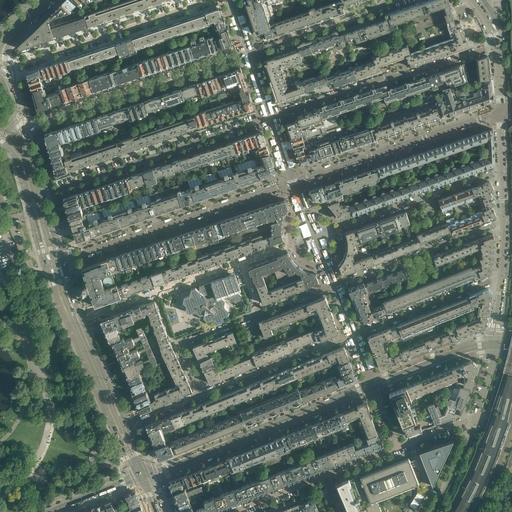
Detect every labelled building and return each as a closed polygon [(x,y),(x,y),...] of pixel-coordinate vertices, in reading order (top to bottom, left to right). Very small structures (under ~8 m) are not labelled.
[(77,4),(73,0),(65,0),(62,3),(70,11),(71,10),(77,4)] [(104,21),(161,2),(166,0),(128,0),(129,1),(115,5),(115,3),(109,5),(109,7),(85,16),(88,26),(99,23),(104,21)] [(324,19),(320,8),(315,10),(314,8),(308,10),(310,13),(274,25),(268,5),(283,0),(282,0),(242,0),(243,0),(255,36),(262,34),(262,36),(263,36),(263,38),(264,39),(265,39),(266,38),(266,39),(316,22),(315,20),(318,19),(318,21),(324,19)] [(351,5),(349,0),(339,0),(340,1),(336,2),(338,7),(339,7),(339,8),(344,7),(343,5),(346,4),(347,6),(351,5)] [(437,9),(433,0),(427,0),(422,2),(421,1),(420,1),(424,14),(437,9)] [(450,7),(448,1),(448,0),(433,0),(437,9),(443,7),(443,9),(450,7)] [(424,14),(420,1),(415,3),(415,4),(407,7),(411,18),(412,18),(424,14)] [(344,8),(344,7),(339,8),(339,7),(338,7),(336,2),(335,3),(337,11),(339,10),(340,13),(342,13),(343,12),(344,11),(344,10),(344,9),(344,8)] [(70,11),(62,3),(62,4),(59,7),(58,7),(65,14),(71,12),(70,11)] [(338,12),(337,11),(335,3),(320,8),(324,19),(330,17),(330,15),(332,15),(332,16),(340,13),(339,12),(338,12)] [(65,14),(58,7),(55,10),(54,10),(55,11),(59,16),(65,14)] [(411,18),(407,7),(394,11),(398,23),(404,21),(404,22),(408,21),(408,19),(411,18)] [(447,22),(444,15),(445,14),(443,9),(443,7),(437,9),(424,14),(412,18),(417,32),(447,22)] [(454,19),(450,10),(451,9),(450,7),(443,9),(445,14),(444,15),(447,22),(448,21),(454,19)] [(223,17),(220,9),(220,10),(220,9),(219,8),(210,12),(205,13),(208,21),(222,16),(223,18),(223,17)] [(398,23),(394,11),(390,13),(389,12),(388,13),(384,15),(386,19),(385,20),(383,20),(387,32),(398,28),(396,23),(398,23)] [(209,24),(208,21),(205,13),(191,18),(195,29),(209,24)] [(54,38),(50,27),(49,22),(52,18),(53,18),(50,15),(43,22),(47,34),(42,36),(44,41),(54,38)] [(88,26),(85,16),(85,15),(67,21),(71,32),(72,32),(73,32),(73,31),(78,30),(79,30),(80,30),(80,29),(81,29),(85,27),(86,27),(87,27),(88,27),(88,26)] [(224,21),(223,18),(222,16),(208,21),(209,24),(209,26),(214,24),(216,28),(213,29),(213,30),(226,26),(224,21)] [(195,29),(191,18),(176,23),(180,34),(195,29)] [(422,47),(453,36),(454,39),(451,40),(452,40),(446,42),(445,42),(443,43),(440,44),(444,55),(446,54),(446,55),(447,55),(447,54),(449,53),(449,54),(451,53),(452,52),(453,52),(454,52),(456,52),(456,51),(457,51),(458,51),(459,51),(459,50),(461,49),(456,33),(463,31),(463,30),(463,29),(462,27),(461,26),(462,25),(461,23),(460,23),(460,22),(455,24),(454,19),(448,21),(447,22),(417,32),(422,47)] [(387,32),(383,20),(379,22),(378,22),(376,23),(375,23),(371,25),(374,36),(387,32)] [(71,32),(67,21),(50,27),(54,38),(55,38),(56,38),(57,37),(61,35),(62,35),(63,35),(64,35),(64,34),(69,33),(70,33),(71,33),(71,32)] [(47,34),(43,22),(33,32),(31,34),(33,39),(37,37),(39,43),(44,41),(42,36),(47,34)] [(180,34),(176,23),(162,28),(165,39),(180,34)] [(374,36),(371,25),(366,26),(365,26),(363,27),(358,29),(362,40),(374,36)] [(229,36),(226,27),(225,26),(226,26),(213,30),(211,31),(213,36),(215,41),(229,36)] [(165,39),(162,28),(147,33),(151,44),(165,39)] [(345,45),(344,42),(346,41),(345,40),(346,39),(347,40),(349,45),(362,40),(358,29),(353,31),(353,30),(350,31),(350,32),(344,34),(339,36),(338,32),(337,32),(336,31),(333,33),(332,34),(321,37),(320,37),(317,38),(316,38),(315,38),(316,39),(305,43),(304,42),(301,43),(300,44),(297,45),(298,49),(301,57),(301,56),(338,43),(339,47),(345,45)] [(468,47),(466,39),(464,34),(464,32),(463,31),(456,33),(461,49),(463,49),(464,49),(464,48),(468,47)] [(151,44),(147,33),(132,38),(136,49),(151,44)] [(212,52),(207,38),(205,33),(201,34),(202,37),(207,53),(212,52)] [(39,43),(37,37),(33,39),(31,34),(19,45),(19,46),(19,47),(19,48),(19,49),(20,49),(21,49),(30,46),(39,43)] [(198,56),(193,41),(191,36),(187,37),(189,43),(194,58),(198,56)] [(218,50),(218,49),(215,41),(213,36),(207,38),(212,52),(218,50)] [(232,45),(229,36),(215,41),(218,49),(225,47),(232,45)] [(207,53),(202,37),(200,38),(201,41),(198,42),(203,55),(207,53)] [(137,54),(136,49),(132,38),(116,43),(119,53),(121,60),(137,54)] [(203,55),(198,42),(196,43),(195,40),(193,41),(198,56),(203,55)] [(119,53),(116,43),(105,47),(99,49),(103,59),(109,57),(110,60),(114,58),(113,56),(119,53)] [(194,58),(189,43),(186,44),(187,46),(184,47),(188,60),(192,58),(194,58)] [(342,84),(380,71),(382,70),(382,68),(381,68),(380,66),(402,58),(403,58),(404,58),(404,59),(406,58),(408,63),(408,64),(408,66),(409,66),(409,67),(420,63),(420,64),(421,63),(422,63),(423,62),(424,63),(425,62),(424,62),(426,61),(423,50),(420,51),(420,50),(417,51),(417,52),(413,54),(413,53),(411,53),(410,53),(407,43),(402,45),(402,46),(371,57),(373,62),(353,68),(353,69),(330,76),(328,70),(327,69),(322,71),(321,72),(322,74),(301,81),(299,77),(298,77),(295,68),(295,67),(304,64),(301,57),(298,49),(297,49),(295,50),(294,51),(293,51),(292,51),(290,51),(290,52),(289,52),(288,52),(286,53),(285,54),(284,53),(282,54),(282,55),(280,55),(278,56),(277,56),(264,61),(277,101),(283,99),(283,100),(285,99),(286,99),(291,97),(292,97),(292,96),(296,94),(297,95),(299,94),(299,93),(300,93),(301,93),(302,93),(302,92),(304,92),(305,92),(305,93),(306,92),(307,91),(328,84),(330,88),(332,87),(333,88),(338,87),(337,85),(338,85),(339,86),(342,85),(342,84)] [(444,55),(440,44),(437,45),(434,46),(429,48),(428,47),(426,48),(426,49),(423,50),(426,61),(429,60),(429,61),(430,60),(431,59),(432,60),(433,59),(437,57),(437,58),(438,58),(439,57),(440,56),(441,57),(442,56),(444,55)] [(188,60),(184,47),(178,49),(182,62),(184,61),(186,60),(188,60)] [(103,59),(99,49),(94,51),(89,52),(88,52),(89,53),(84,54),(83,54),(87,64),(93,62),(94,65),(98,64),(97,61),(103,59)] [(182,62),(178,49),(172,51),(176,64),(178,63),(180,62),(182,62)] [(176,64),(172,51),(166,53),(170,65),(172,65),(173,65),(173,64),(176,64)] [(170,65),(166,53),(160,55),(164,67),(166,67),(168,66),(170,65)] [(87,64),(83,54),(67,60),(70,70),(77,68),(78,71),(81,69),(80,66),(87,64)] [(164,68),(164,67),(160,55),(154,57),(158,69),(162,68),(164,68)] [(490,67),(489,57),(488,57),(488,56),(487,56),(476,60),(477,69),(490,67)] [(158,69),(154,57),(148,59),(153,72),(155,71),(158,69)] [(153,72),(148,59),(143,61),(147,73),(150,72),(153,72)] [(147,73),(143,61),(137,63),(141,75),(143,75),(147,73)] [(63,76),(58,63),(53,64),(57,77),(59,81),(63,80),(64,79),(63,76)] [(117,83),(113,71),(110,63),(104,65),(107,73),(111,86),(112,85),(117,83)] [(141,75),(137,63),(113,71),(117,83),(120,82),(121,82),(122,82),(125,81),(132,78),(137,77),(141,75)] [(57,77),(53,64),(49,66),(52,76),(54,75),(55,78),(57,77)] [(469,77),(464,64),(438,73),(441,81),(444,80),(446,84),(442,85),(444,90),(450,88),(451,87),(450,83),(453,82),(454,85),(469,80),(470,80),(469,77)] [(49,80),(44,67),(39,69),(41,75),(45,86),(50,84),(49,80)] [(491,79),(490,71),(490,67),(477,69),(478,81),(483,80),(491,79)] [(41,82),(39,76),(41,75),(39,69),(28,73),(27,75),(27,77),(28,78),(28,80),(29,82),(30,85),(41,82)] [(247,89),(242,73),(240,69),(235,70),(239,83),(238,83),(240,90),(241,91),(247,89)] [(239,83),(235,70),(234,71),(223,74),(230,92),(230,94),(240,90),(238,83),(239,83)] [(111,86),(107,73),(101,75),(105,87),(111,86)] [(443,90),(440,83),(441,82),(441,81),(438,73),(428,76),(432,87),(432,88),(433,88),(435,93),(442,90),(443,90)] [(230,92),(223,74),(218,76),(222,89),(227,87),(227,89),(228,93),(230,92)] [(105,87),(101,75),(89,79),(93,92),(98,90),(100,90),(100,89),(105,87)] [(222,89),(218,76),(212,78),(213,78),(217,91),(221,89),(221,91),(223,91),(222,89)] [(432,87),(428,76),(425,77),(424,77),(420,78),(420,79),(415,81),(418,91),(431,87),(432,87)] [(218,96),(217,91),(213,78),(207,80),(211,93),(214,92),(216,97),(218,96)] [(93,92),(89,79),(83,81),(87,93),(93,92)] [(493,100),(493,94),(492,94),(492,87),(491,80),(491,79),(483,80),(483,83),(480,84),(480,87),(482,87),(482,88),(477,90),(478,91),(473,93),(474,96),(466,99),(456,102),(459,112),(481,104),(486,103),(493,100)] [(70,99),(65,87),(63,80),(59,81),(57,82),(60,92),(63,102),(70,99)] [(211,93),(207,80),(201,82),(205,95),(211,93)] [(87,93),(83,81),(77,83),(81,96),(87,93)] [(418,91),(415,81),(409,83),(408,82),(404,83),(404,85),(399,86),(403,97),(418,91)] [(42,87),(42,85),(41,82),(30,85),(32,90),(42,87)] [(205,95),(201,82),(195,84),(198,95),(199,97),(205,95)] [(81,96),(77,83),(71,85),(76,97),(81,96)] [(198,95),(195,84),(189,86),(189,87),(187,87),(186,87),(181,89),(184,100),(198,95)] [(76,97),(71,85),(65,87),(70,99),(76,97)] [(403,97),(399,86),(388,90),(386,85),(375,89),(374,89),(371,90),(370,91),(365,93),(368,103),(382,99),(383,104),(386,103),(385,102),(388,101),(388,102),(403,97)] [(63,102),(60,92),(46,97),(43,87),(42,87),(32,90),(32,91),(37,111),(49,107),(49,105),(51,105),(52,106),(63,102)] [(251,99),(249,94),(247,88),(247,89),(241,91),(240,91),(242,99),(243,101),(251,99)] [(466,99),(465,96),(466,96),(463,89),(451,93),(450,88),(444,90),(443,90),(442,90),(444,96),(447,105),(456,102),(466,99)] [(184,100),(181,89),(161,96),(164,107),(184,100)] [(368,103),(365,93),(359,95),(358,94),(354,95),(354,96),(349,98),(352,109),(368,103)] [(241,113),(237,101),(235,94),(229,95),(236,114),(241,113)] [(236,114),(229,95),(224,97),(230,116),(236,114)] [(165,108),(164,107),(161,96),(143,101),(148,114),(165,108)] [(416,114),(415,112),(418,111),(419,113),(429,110),(428,108),(431,107),(432,109),(436,107),(440,118),(447,116),(448,116),(452,114),(459,112),(456,102),(447,105),(444,96),(442,96),(442,98),(443,101),(435,103),(434,100),(371,121),(373,128),(378,127),(377,125),(380,124),(380,126),(390,123),(390,120),(393,119),(393,122),(403,118),(403,116),(405,115),(406,117),(416,114)] [(230,116),(224,97),(219,99),(219,101),(225,118),(230,116)] [(352,109),(349,98),(343,100),(342,99),(340,100),(338,101),(338,102),(333,103),(337,114),(352,109)] [(246,111),(243,101),(242,99),(237,101),(241,113),(246,111)] [(254,108),(251,99),(243,101),(246,111),(253,108),(254,108)] [(148,114),(143,101),(143,102),(142,102),(141,102),(136,104),(134,104),(134,105),(132,105),(136,118),(148,114)] [(225,118),(219,101),(214,103),(220,120),(225,118)] [(220,120),(214,103),(209,105),(209,106),(210,108),(213,118),(214,121),(220,120)] [(341,127),(337,114),(333,103),(327,105),(326,105),(323,106),(322,107),(319,108),(322,119),(327,132),(331,131),(336,129),(341,127)] [(136,118),(132,105),(131,105),(130,106),(129,106),(126,107),(130,119),(136,118)] [(130,119),(126,107),(108,113),(112,125),(130,119)] [(423,124),(428,122),(429,123),(431,122),(430,121),(438,119),(438,120),(440,119),(440,118),(436,107),(432,109),(431,107),(428,108),(429,110),(419,113),(418,111),(415,112),(416,114),(406,117),(405,115),(403,116),(403,118),(393,122),(393,119),(390,120),(390,123),(380,126),(380,124),(377,125),(378,127),(373,128),(377,139),(377,140),(379,140),(379,139),(386,136),(387,137),(389,136),(388,135),(393,134),(394,135),(398,133),(398,132),(403,131),(403,132),(405,131),(405,130),(412,127),(413,128),(415,128),(414,127),(419,125),(420,126),(424,125),(423,124)] [(213,118),(210,108),(209,108),(209,110),(205,111),(209,123),(214,122),(214,121),(213,118)] [(304,125),(322,119),(319,108),(316,109),(316,108),(315,108),(313,109),(313,110),(307,112),(307,111),(306,111),(305,112),(304,112),(305,113),(297,115),(299,120),(298,120),(297,119),(296,120),(295,120),(296,121),(286,124),(287,125),(286,126),(290,138),(306,133),(304,125)] [(209,123),(205,111),(199,113),(203,125),(209,123)] [(198,127),(194,115),(193,113),(186,115),(187,118),(153,130),(152,127),(135,133),(136,136),(119,141),(118,139),(112,141),(113,144),(91,151),(71,158),(70,155),(63,157),(64,160),(66,165),(68,171),(198,127)] [(112,125),(108,113),(97,117),(101,129),(112,125)] [(203,125),(199,113),(194,115),(198,127),(203,125)] [(101,129),(97,117),(91,119),(95,131),(97,137),(99,136),(98,134),(100,133),(101,136),(103,135),(101,129)] [(95,131),(91,119),(85,121),(89,133),(95,131)] [(327,132),(322,119),(304,125),(306,133),(307,133),(309,138),(312,137),(317,136),(322,134),(327,132)] [(372,141),(365,121),(364,119),(360,121),(363,131),(367,143),(372,141)] [(373,128),(371,121),(370,120),(365,121),(372,141),(377,139),(373,128)] [(89,133),(85,121),(80,123),(83,135),(89,133)] [(83,135),(80,123),(74,125),(78,136),(83,135)] [(362,144),(358,133),(355,123),(350,124),(354,134),(357,146),(362,144)] [(78,136),(74,125),(74,124),(68,126),(68,127),(72,138),(78,136)] [(72,138),(68,127),(62,128),(66,140),(72,138)] [(66,140),(62,128),(62,129),(61,129),(57,130),(60,141),(61,142),(66,140)] [(348,149),(344,136),(339,138),(337,132),(336,129),(331,131),(332,133),(335,141),(339,152),(348,149)] [(60,141),(57,130),(54,131),(52,132),(50,132),(49,133),(47,134),(46,134),(45,134),(45,135),(45,136),(42,137),(45,146),(45,147),(48,146),(59,142),(59,141),(60,141)] [(367,143),(363,131),(358,133),(362,144),(367,143)] [(491,142),(487,131),(482,132),(485,141),(488,140),(488,142),(491,142)] [(266,144),(263,135),(262,133),(261,132),(256,134),(260,146),(266,144)] [(309,143),(309,142),(308,139),(309,138),(307,133),(306,133),(290,138),(293,149),(309,143)] [(353,147),(349,136),(348,133),(343,134),(344,136),(348,149),(353,147)] [(260,146),(256,134),(251,135),(255,145),(257,144),(258,147),(260,146)] [(325,144),(323,136),(322,134),(317,136),(318,138),(321,146),(324,157),(329,155),(325,144)] [(357,146),(354,134),(349,136),(353,147),(357,146)] [(482,145),(478,134),(474,135),(477,144),(479,143),(480,145),(482,145)] [(250,147),(247,137),(242,139),(246,151),(248,151),(249,150),(248,148),(250,147)] [(473,148),(469,137),(465,138),(468,147),(470,146),(471,148),(473,148)] [(246,151),(242,139),(237,140),(240,150),(244,149),(244,152),(246,151)] [(464,151),(460,140),(456,141),(459,150),(461,149),(462,151),(464,151)] [(339,152),(335,141),(330,142),(334,154),(339,152)] [(61,148),(59,142),(48,146),(50,152),(61,148)] [(236,153),(233,142),(219,147),(222,158),(236,153)] [(320,159),(316,148),(314,142),(309,143),(315,160),(320,159)] [(334,154),(330,142),(325,144),(329,155),(334,154)] [(491,142),(488,142),(487,142),(487,148),(485,149),(485,150),(494,150),(493,142),(491,142)] [(315,160),(309,143),(293,149),(299,164),(301,165),(315,160)] [(455,154),(452,143),(447,144),(450,153),(452,152),(453,154),(455,154)] [(257,152),(268,149),(266,144),(260,146),(258,147),(259,149),(257,150),(256,148),(251,149),(253,154),(254,153),(257,152)] [(324,157),(321,146),(316,148),(320,159),(324,157)] [(446,157),(443,146),(438,147),(441,156),(443,155),(444,157),(446,157)] [(222,158),(219,147),(205,151),(209,162),(222,158)] [(63,154),(61,148),(50,152),(51,158),(60,155),(63,154)] [(437,160),(434,149),(429,150),(432,159),(434,158),(435,160),(437,160)] [(494,158),(494,150),(485,150),(485,152),(488,152),(488,157),(488,159),(494,158)] [(209,163),(209,162),(205,151),(199,153),(202,164),(203,165),(208,163),(209,163)] [(429,163),(425,152),(420,153),(423,162),(426,161),(426,163),(429,163)] [(202,164),(199,153),(180,160),(183,168),(184,171),(185,171),(184,170),(202,164)] [(275,172),(273,165),(269,154),(261,156),(256,158),(254,159),(261,179),(274,174),(275,172)] [(62,160),(60,155),(51,158),(53,163),(62,160)] [(420,166),(416,155),(412,156),(414,165),(417,164),(417,166),(420,166)] [(489,166),(485,158),(483,159),(482,157),(480,157),(484,168),(489,166)] [(494,164),(494,158),(488,159),(488,157),(485,158),(489,166),(494,164)] [(411,169),(407,158),(403,159),(406,168),(408,167),(409,169),(411,169)] [(261,179),(254,159),(236,165),(242,185),(261,179)] [(65,166),(64,163),(63,164),(62,160),(53,163),(54,167),(53,167),(53,170),(65,166)] [(174,171),(183,168),(180,160),(153,169),(155,177),(165,174),(165,176),(174,173),(174,171)] [(480,169),(477,161),(474,162),(473,160),(471,160),(475,171),(480,169)] [(402,172),(398,161),(394,162),(397,171),(399,170),(400,172),(402,172)] [(242,185),(236,165),(235,163),(230,165),(231,167),(237,186),(242,185)] [(471,173),(468,164),(465,165),(464,163),(463,164),(466,174),(471,173)] [(393,175),(389,164),(385,165),(388,174),(390,173),(391,175),(393,175)] [(68,171),(66,165),(65,166),(53,170),(54,172),(55,172),(56,175),(61,174),(61,173),(68,171)] [(462,176),(459,167),(456,168),(455,166),(454,167),(457,177),(462,176)] [(237,186),(231,167),(188,182),(194,201),(237,186)] [(384,178),(380,167),(376,169),(379,177),(382,176),(382,178),(384,178)] [(157,181),(155,177),(153,169),(142,172),(145,182),(149,192),(153,191),(151,183),(157,181)] [(381,185),(379,177),(376,169),(338,181),(343,198),(381,185)] [(453,179),(450,170),(447,171),(447,169),(445,170),(449,180),(453,179)] [(145,182),(142,172),(128,177),(131,186),(145,182)] [(444,182),(441,174),(438,175),(438,172),(436,173),(440,184),(444,182)] [(435,185),(432,177),(430,178),(429,176),(427,176),(431,187),(435,185)] [(132,190),(131,186),(128,177),(123,179),(127,191),(132,190)] [(127,191),(123,179),(118,181),(122,193),(127,191)] [(426,188),(423,180),(421,181),(420,179),(418,179),(422,190),(426,188)] [(194,201),(188,182),(187,180),(178,183),(178,185),(185,204),(194,201)] [(123,196),(122,193),(118,181),(112,183),(116,195),(116,196),(118,202),(124,201),(123,196)] [(343,198),(338,181),(322,187),(328,203),(343,198)] [(491,191),(491,189),(493,188),(491,182),(489,181),(482,184),(481,184),(480,184),(480,185),(471,188),(475,198),(490,192),(491,191)] [(116,195),(112,183),(112,182),(106,184),(106,185),(110,197),(116,195)] [(418,192),(418,191),(415,183),(412,184),(411,182),(409,182),(413,193),(418,192)] [(93,236),(185,204),(178,185),(87,216),(88,219),(93,236)] [(110,197),(106,185),(104,185),(102,186),(101,186),(105,199),(110,197)] [(409,195),(406,186),(403,187),(402,185),(401,186),(404,196),(409,195)] [(105,199),(101,186),(95,188),(99,201),(105,199)] [(328,203),(322,187),(322,186),(311,190),(310,190),(309,190),(308,191),(308,192),(309,193),(310,192),(312,199),(314,199),(317,200),(320,200),(323,202),(325,203),(327,203),(328,203)] [(99,201),(95,188),(89,190),(93,203),(99,201)] [(400,198),(397,189),(394,190),(393,188),(392,189),(395,199),(400,198)] [(476,201),(475,198),(471,188),(457,193),(452,195),(453,195),(446,197),(445,198),(438,200),(442,211),(448,209),(452,208),(452,206),(454,205),(456,213),(468,209),(465,201),(467,201),(468,202),(472,201),(473,202),(476,201)] [(93,203),(89,190),(83,192),(87,204),(92,203),(93,203)] [(391,201),(388,192),(385,193),(384,191),(383,192),(387,203),(391,201)] [(87,204),(83,192),(78,194),(79,199),(82,206),(87,204)] [(494,202),(494,201),(493,199),(493,198),(493,197),(492,197),(491,194),(490,192),(475,198),(476,201),(480,209),(490,206),(492,205),(494,204),(494,202)] [(79,202),(78,199),(79,199),(78,194),(63,199),(66,206),(79,202)] [(382,204),(379,196),(376,197),(376,194),(374,195),(378,206),(382,204)] [(351,215),(347,205),(345,198),(344,198),(343,198),(328,203),(327,203),(327,204),(331,208),(333,210),(335,213),(336,215),(338,218),(340,219),(351,215)] [(373,207),(370,199),(367,200),(367,198),(365,198),(369,209),(373,207)] [(286,213),(289,208),(288,205),(286,200),(284,199),(273,203),(279,221),(283,220),(284,216),(283,214),(286,213)] [(364,210),(361,202),(359,203),(358,201),(356,201),(360,212),(364,210)] [(81,208),(79,202),(66,206),(68,213),(81,208)] [(279,221),(273,203),(268,205),(273,219),(268,221),(269,225),(279,221)] [(355,214),(352,205),(350,206),(349,204),(347,205),(351,215),(355,214)] [(273,219),(268,205),(263,207),(268,221),(273,219)] [(496,215),(493,207),(492,205),(490,206),(480,209),(480,211),(480,212),(484,221),(487,220),(489,219),(490,219),(491,219),(491,218),(495,217),(496,215)] [(269,225),(268,221),(263,207),(234,217),(238,230),(239,233),(257,227),(259,233),(267,230),(266,226),(269,225)] [(83,214),(81,208),(68,213),(69,219),(83,214)] [(476,224),(484,221),(480,212),(474,214),(474,213),(470,215),(471,216),(467,218),(466,215),(460,217),(461,220),(458,221),(457,220),(455,221),(453,217),(446,220),(446,221),(450,232),(451,233),(459,230),(465,228),(469,226),(476,224)] [(88,219),(87,216),(86,213),(83,214),(69,219),(71,225),(88,219)] [(407,227),(402,213),(398,214),(402,225),(403,224),(405,228),(407,227)] [(311,217),(317,233),(322,231),(316,215),(311,217)] [(399,230),(394,216),(379,221),(384,234),(393,231),(393,233),(399,231),(399,230)] [(238,230),(234,217),(229,218),(233,231),(238,230)] [(233,231),(229,218),(224,220),(229,233),(233,231)] [(93,236),(88,219),(71,225),(76,241),(93,236)] [(229,233),(224,220),(219,222),(224,234),(229,233)] [(282,229),(282,224),(283,220),(279,221),(269,225),(266,226),(267,230),(270,238),(282,233),(282,229)] [(384,234),(379,221),(375,222),(379,233),(381,232),(382,236),(384,235),(384,234)] [(450,232),(446,221),(431,227),(435,237),(438,236),(439,237),(441,236),(441,235),(450,232)] [(224,234),(219,222),(213,224),(217,236),(218,239),(225,237),(224,234)] [(379,233),(375,222),(375,223),(356,229),(359,236),(360,241),(361,243),(369,240),(369,238),(374,236),(374,235),(379,233)] [(217,236),(213,224),(207,226),(212,238),(217,236)] [(212,238),(207,226),(202,227),(207,239),(212,238)] [(209,246),(207,239),(202,227),(197,229),(201,241),(204,248),(209,246)] [(262,247),(282,240),(283,238),(282,233),(270,238),(267,230),(259,233),(257,227),(239,233),(239,234),(238,235),(239,239),(240,242),(231,245),(235,257),(262,247)] [(426,241),(435,237),(431,227),(420,231),(421,233),(416,235),(416,236),(412,238),(416,248),(421,246),(420,243),(423,242),(424,243),(426,242),(426,241)] [(201,241),(197,229),(191,231),(196,243),(201,241)] [(359,236),(356,229),(344,234),(345,235),(345,236),(345,237),(345,238),(346,240),(359,236)] [(196,243),(191,231),(186,233),(192,249),(197,247),(196,243)] [(192,249),(186,233),(181,235),(187,251),(192,249)] [(494,243),(493,241),(495,241),(492,234),(468,243),(472,251),(476,250),(480,248),(481,250),(485,248),(485,247),(494,243)] [(187,252),(187,251),(181,235),(171,238),(175,250),(177,255),(187,252)] [(360,241),(359,236),(346,240),(346,242),(346,243),(346,244),(346,246),(360,241)] [(175,250),(171,238),(166,240),(170,252),(175,250)] [(416,248),(412,238),(391,245),(395,256),(404,253),(404,254),(407,253),(407,252),(416,248)] [(172,258),(170,252),(166,240),(160,242),(164,254),(166,260),(172,258)] [(366,252),(366,249),(365,246),(363,247),(361,243),(360,241),(346,246),(346,247),(346,248),(345,250),(345,251),(345,252),(345,253),(344,254),(344,256),(344,257),(343,258),(342,259),(341,261),(352,257),(365,252),(366,252)] [(164,254),(160,242),(154,243),(154,244),(158,256),(164,254)] [(235,257),(231,245),(230,243),(217,248),(222,261),(235,257)] [(472,251),(468,243),(464,244),(464,243),(461,244),(462,245),(458,247),(462,257),(472,253),(472,251)] [(493,249),(493,247),(495,247),(494,243),(485,247),(485,248),(481,250),(480,248),(476,250),(478,255),(493,249)] [(158,256),(154,244),(149,245),(153,257),(158,256)] [(153,257),(149,245),(143,247),(147,260),(153,257)] [(395,256),(391,245),(371,253),(375,264),(384,260),(384,261),(387,260),(387,259),(395,256)] [(222,261),(217,248),(216,246),(209,249),(211,252),(204,255),(208,266),(222,261)] [(145,260),(147,260),(143,247),(126,253),(130,265),(132,270),(132,272),(144,268),(143,265),(142,264),(145,262),(145,260)] [(462,257),(458,247),(454,248),(454,247),(451,248),(452,249),(448,251),(452,260),(462,257)] [(494,258),(494,257),(492,253),(495,252),(493,249),(478,255),(482,265),(492,261),(493,261),(492,259),(494,258)] [(452,260),(448,251),(439,254),(439,253),(436,254),(436,255),(433,256),(436,266),(452,260)] [(370,266),(365,252),(352,257),(357,269),(357,270),(358,270),(370,266)] [(375,264),(371,253),(368,255),(366,252),(365,252),(370,266),(375,264)] [(130,265),(126,253),(120,255),(124,267),(130,265)] [(208,266),(204,255),(198,257),(196,253),(190,256),(195,271),(208,266)] [(319,283),(316,276),(315,274),(313,274),(311,273),(310,273),(308,272),(306,272),(304,271),(303,270),(302,269),(300,268),(299,267),(298,267),(298,266),(297,265),(295,264),(293,262),(292,261),(291,259),(291,258),(290,257),(289,255),(288,254),(286,254),(286,253),(278,256),(278,257),(285,275),(299,270),(302,278),(306,288),(319,283)] [(124,267),(120,255),(114,257),(119,269),(121,276),(124,275),(123,273),(124,273),(123,269),(125,269),(124,267)] [(195,271),(190,256),(183,258),(184,262),(177,264),(181,276),(195,271)] [(285,275),(278,257),(278,256),(264,262),(267,272),(273,270),(276,278),(285,275)] [(119,269),(114,257),(107,259),(112,273),(117,271),(117,270),(119,269)] [(357,269),(352,257),(341,261),(340,262),(339,264),(338,264),(342,274),(357,269)] [(114,278),(112,273),(107,259),(106,260),(106,259),(82,268),(86,280),(83,281),(83,280),(82,281),(84,285),(79,287),(81,293),(86,291),(87,295),(87,296),(88,296),(88,295),(91,294),(95,306),(119,298),(121,297),(118,287),(117,288),(114,278)] [(494,270),(493,269),(492,265),(494,264),(493,261),(492,261),(482,265),(476,267),(478,271),(483,269),(484,271),(479,273),(480,277),(492,273),(492,271),(494,270)] [(262,274),(267,272),(264,262),(255,265),(255,266),(253,267),(253,266),(249,267),(248,269),(255,286),(265,282),(262,274)] [(181,276),(177,264),(168,267),(167,264),(160,266),(162,271),(165,281),(181,276)] [(465,282),(461,271),(459,266),(449,270),(451,275),(455,286),(465,282)] [(479,273),(478,271),(476,267),(471,269),(471,267),(470,267),(466,269),(470,280),(475,278),(475,279),(478,278),(480,277),(479,273)] [(387,313),(384,304),(372,309),(366,293),(377,289),(378,291),(407,280),(408,283),(411,282),(409,276),(408,277),(404,268),(364,284),(363,283),(353,287),(348,289),(351,297),(353,303),(354,303),(361,323),(362,323),(368,321),(387,313)] [(470,280),(466,269),(461,271),(465,282),(470,280)] [(165,281),(162,271),(151,274),(151,275),(155,285),(165,281)] [(225,300),(222,297),(224,296),(224,297),(226,298),(228,297),(230,298),(232,298),(236,301),(240,299),(241,294),(238,291),(241,290),(240,289),(235,273),(231,274),(227,276),(221,278),(215,280),(215,281),(214,280),(211,281),(210,281),(211,282),(200,286),(199,288),(197,289),(195,287),(191,289),(190,294),(188,296),(184,297),(183,302),(186,305),(186,310),(189,313),(194,311),(196,312),(200,315),(204,314),(203,318),(207,321),(211,319),(214,320),(218,323),(222,321),(223,317),(228,315),(229,310),(225,307),(224,305),(225,300)] [(121,297),(155,285),(151,275),(147,277),(147,276),(141,278),(141,279),(138,280),(137,279),(131,281),(131,283),(128,284),(127,283),(121,285),(122,286),(118,287),(121,297)] [(455,286),(451,275),(446,276),(450,288),(455,286)] [(450,288),(446,276),(441,278),(445,290),(450,288)] [(306,288),(302,278),(288,283),(292,293),(298,291),(299,290),(300,290),(301,290),(301,289),(302,289),(306,288)] [(445,290),(441,278),(436,280),(441,291),(445,290)] [(441,291),(436,280),(431,282),(436,293),(441,291)] [(263,303),(268,291),(265,282),(255,286),(257,290),(258,291),(257,291),(258,293),(258,294),(261,303),(263,303)] [(436,293),(431,282),(427,284),(431,295),(436,293)] [(292,293),(288,283),(274,288),(278,299),(284,296),(284,295),(285,296),(287,295),(287,294),(288,295),(292,293)] [(431,295),(427,284),(422,286),(426,297),(431,295)] [(426,297),(422,286),(417,288),(421,299),(426,297)] [(412,303),(407,292),(406,287),(396,291),(397,296),(402,307),(412,303)] [(278,299),(274,288),(268,291),(263,303),(264,304),(273,301),(273,300),(274,300),(275,300),(276,299),(277,299),(278,299)] [(421,299),(417,288),(412,290),(417,301),(421,299)] [(417,301),(412,290),(407,292),(412,303),(417,301)] [(490,299),(491,294),(491,293),(490,293),(490,292),(489,291),(489,290),(488,290),(487,290),(486,290),(485,290),(476,294),(469,296),(473,307),(475,306),(475,305),(475,304),(477,304),(478,304),(479,304),(481,301),(489,302),(489,300),(490,299)] [(402,307),(397,296),(392,298),(397,309),(402,307)] [(474,308),(473,307),(469,296),(464,298),(469,309),(473,308),(474,308)] [(338,332),(331,315),(324,297),(322,298),(321,298),(318,299),(318,300),(314,301),(310,302),(304,305),(300,306),(301,306),(300,306),(305,318),(311,316),(313,322),(314,322),(316,327),(312,329),(316,339),(317,341),(318,341),(326,338),(326,337),(330,336),(331,336),(335,335),(335,334),(338,332)] [(397,309),(392,298),(387,300),(392,311),(397,309)] [(469,309),(464,298),(460,300),(464,311),(469,309)] [(392,311),(387,300),(383,302),(384,304),(387,313),(392,311)] [(464,311),(460,300),(455,302),(459,313),(464,311)] [(158,310),(157,309),(156,306),(157,305),(156,304),(155,302),(155,301),(154,301),(145,304),(144,304),(142,305),(146,314),(148,313),(150,317),(160,314),(159,311),(158,310)] [(488,311),(489,306),(488,305),(489,304),(489,303),(489,302),(481,301),(479,304),(479,305),(479,306),(479,310),(488,311)] [(459,313),(455,302),(440,308),(445,319),(449,317),(451,322),(456,320),(455,315),(459,313)] [(146,315),(146,314),(142,305),(130,309),(130,310),(133,319),(146,315)] [(305,318),(300,306),(297,307),(296,308),(295,308),(290,310),(287,311),(286,311),(291,323),(305,318)] [(445,319),(440,308),(436,310),(440,321),(445,319)] [(133,319),(130,310),(124,312),(128,323),(134,321),(133,319)] [(442,325),(440,321),(436,310),(426,313),(431,325),(435,323),(437,327),(442,325)] [(486,320),(487,320),(487,318),(487,317),(488,311),(479,310),(478,318),(474,320),(478,330),(484,327),(485,327),(485,326),(486,326),(486,325),(486,324),(487,323),(486,322),(486,320)] [(291,323),(286,311),(283,312),(283,313),(276,315),(273,316),(273,317),(277,328),(291,323)] [(128,323),(124,312),(122,312),(120,312),(121,313),(119,314),(123,325),(123,327),(129,325),(128,323)] [(433,329),(431,325),(426,313),(390,328),(394,337),(401,334),(403,341),(414,337),(412,333),(414,332),(414,331),(421,329),(422,333),(433,329)] [(123,325),(119,314),(114,315),(118,327),(123,325)] [(164,327),(161,320),(160,318),(161,317),(161,316),(160,314),(150,317),(155,333),(156,332),(157,335),(166,332),(165,329),(164,328),(164,327)] [(118,327),(114,315),(102,319),(101,320),(100,321),(101,322),(105,331),(115,327),(118,327)] [(277,328),(273,317),(272,317),(272,316),(269,318),(263,320),(262,320),(259,321),(259,322),(259,323),(260,325),(259,325),(259,326),(260,327),(261,327),(263,334),(262,335),(263,337),(264,337),(273,334),(272,330),(277,328)] [(478,330),(474,320),(461,325),(465,335),(469,334),(469,333),(470,333),(471,333),(472,332),(473,332),(478,330)] [(465,335),(461,325),(448,330),(452,340),(458,338),(458,337),(459,338),(460,337),(460,336),(461,337),(465,335)] [(115,348),(145,335),(142,326),(136,329),(140,336),(133,339),(132,337),(125,340),(125,341),(124,342),(123,338),(121,338),(112,342),(114,346),(115,346),(115,347),(114,348),(115,348)] [(118,333),(115,327),(105,331),(107,337),(118,333)] [(316,339),(312,329),(312,328),(296,335),(297,335),(285,340),(288,348),(290,352),(297,349),(296,347),(316,339)] [(381,369),(439,346),(452,340),(448,330),(411,344),(410,342),(406,344),(408,348),(400,351),(400,350),(399,351),(393,353),(387,339),(394,337),(390,328),(368,337),(367,338),(368,338),(367,338),(368,340),(368,341),(368,342),(369,342),(378,364),(378,365),(378,366),(379,366),(379,368),(380,369),(381,369)] [(170,344),(169,340),(168,340),(167,335),(166,332),(157,335),(147,338),(148,341),(150,347),(152,350),(170,344)] [(206,352),(231,343),(233,348),(238,346),(233,333),(233,332),(228,334),(227,333),(222,335),(222,336),(213,339),(212,338),(207,341),(193,347),(193,348),(199,361),(209,357),(207,353),(206,353),(206,352)] [(118,333),(107,337),(110,342),(110,343),(112,342),(121,338),(118,333)] [(128,346),(134,344),(135,343),(134,341),(141,338),(143,343),(148,341),(147,338),(145,335),(115,348),(115,349),(116,348),(117,350),(115,350),(116,351),(115,351),(117,354),(128,350),(126,346),(127,345),(127,346),(128,346)] [(288,348),(285,340),(278,342),(283,355),(290,352),(288,348)] [(138,351),(138,349),(137,349),(130,352),(130,353),(129,353),(128,350),(117,354),(119,358),(120,358),(121,359),(119,360),(120,360),(150,347),(148,341),(143,343),(145,348),(138,351)] [(283,355),(278,342),(275,344),(274,343),(271,344),(272,345),(265,348),(270,360),(283,355)] [(177,357),(170,344),(152,350),(153,353),(156,359),(158,364),(158,365),(166,363),(177,357)] [(349,360),(347,355),(344,346),(327,353),(332,367),(337,365),(349,360)] [(133,358),(140,355),(140,354),(139,353),(146,350),(148,355),(153,353),(152,350),(150,347),(120,360),(120,361),(121,360),(122,361),(121,362),(122,366),(133,361),(131,358),(132,357),(132,358),(133,358)] [(270,360),(265,348),(261,349),(261,348),(258,349),(258,350),(251,353),(252,355),(256,365),(270,360)] [(143,362),(143,361),(142,361),(136,363),(135,364),(135,365),(133,361),(122,366),(124,370),(125,369),(126,371),(125,371),(125,372),(156,359),(153,353),(148,355),(150,360),(143,362)] [(332,367),(327,353),(311,360),(315,370),(323,367),(325,372),(333,369),(333,368),(332,367)] [(210,384),(247,369),(256,365),(252,355),(218,368),(219,370),(216,371),(214,367),(204,371),(209,383),(210,383),(210,384)] [(202,367),(213,361),(211,356),(209,357),(199,361),(202,367)] [(184,373),(177,357),(166,363),(167,365),(168,365),(173,375),(172,375),(173,378),(184,373)] [(138,370),(145,367),(145,366),(144,365),(151,362),(153,367),(158,364),(156,359),(125,372),(126,372),(127,373),(126,374),(127,378),(138,373),(136,369),(137,369),(138,369),(138,370)] [(306,374),(315,370),(311,360),(297,365),(304,381),(308,379),(306,374)] [(351,365),(349,360),(337,365),(339,370),(351,365)] [(204,371),(214,367),(215,366),(213,361),(202,367),(204,371)] [(456,380),(454,375),(459,373),(462,372),(462,371),(463,371),(463,372),(464,373),(465,375),(467,375),(467,377),(466,379),(465,379),(463,384),(471,387),(473,379),(472,378),(473,376),(474,376),(477,367),(475,366),(476,365),(473,362),(471,363),(471,361),(406,387),(410,398),(456,380)] [(304,381),(297,365),(284,371),(288,381),(297,377),(299,383),(304,381)] [(336,376),(341,374),(353,370),(351,365),(339,370),(337,371),(334,372),(336,375),(336,376)] [(342,379),(355,374),(353,370),(341,374),(342,379)] [(279,385),(288,381),(284,371),(270,376),(276,391),(277,391),(281,390),(279,385)] [(143,379),(140,373),(138,373),(127,378),(126,379),(128,385),(131,384),(143,379)] [(191,388),(188,380),(184,373),(173,378),(174,380),(175,380),(177,385),(173,387),(178,397),(189,393),(190,391),(191,388)] [(353,380),(356,379),(356,378),(355,374),(342,379),(340,380),(339,378),(337,379),(340,386),(353,380)] [(333,388),(334,387),(337,386),(337,387),(340,386),(337,379),(336,376),(336,375),(299,390),(303,400),(307,399),(307,398),(308,398),(309,398),(317,395),(317,394),(318,394),(319,394),(326,391),(327,390),(328,390),(333,388)] [(276,391),(270,376),(269,376),(268,377),(254,383),(258,393),(263,391),(265,395),(276,391)] [(511,376),(509,376),(496,417),(492,430),(486,445),(479,463),(470,483),(456,511),(454,511),(469,511),(482,488),(491,466),(499,449),(503,433),(508,420),(511,404),(511,376)] [(134,390),(142,386),(150,383),(148,380),(144,382),(143,379),(131,384),(134,390)] [(250,396),(258,393),(254,383),(242,388),(239,388),(239,389),(243,399),(245,404),(252,401),(250,396)] [(133,397),(146,391),(149,390),(148,387),(144,389),(142,386),(134,390),(131,391),(133,397)] [(461,415),(469,392),(470,388),(463,386),(462,387),(460,387),(455,401),(449,399),(444,414),(441,415),(438,405),(435,406),(434,403),(427,406),(435,425),(461,415)] [(178,397),(173,387),(171,387),(170,387),(164,389),(164,390),(162,391),(166,402),(178,397)] [(414,408),(413,403),(410,398),(406,387),(390,393),(389,394),(390,394),(394,405),(394,406),(396,410),(398,414),(399,416),(402,425),(402,426),(416,421),(419,419),(417,415),(417,413),(414,408)] [(239,389),(239,388),(237,390),(226,394),(230,404),(243,399),(239,389)] [(303,400),(299,390),(298,388),(292,391),(297,403),(301,401),(303,400)] [(136,402),(148,396),(146,391),(133,397),(136,402)] [(166,402),(162,391),(160,392),(159,391),(154,393),(156,398),(153,400),(151,401),(150,402),(152,407),(166,402)] [(297,403),(292,391),(286,393),(291,405),(293,404),(297,403)] [(291,405),(286,393),(281,395),(285,407),(286,407),(291,405)] [(230,404),(226,394),(215,399),(212,399),(212,400),(212,399),(216,410),(230,404)] [(285,407),(281,395),(275,398),(280,410),(285,407)] [(152,407),(150,402),(151,401),(148,396),(136,402),(138,407),(140,411),(142,412),(151,408),(152,407)] [(280,410),(275,398),(269,400),(274,412),(278,411),(280,410)] [(218,414),(216,410),(212,399),(212,400),(212,399),(210,401),(197,406),(201,416),(209,413),(211,417),(218,414)] [(274,412),(269,400),(263,402),(268,414),(270,414),(274,412)] [(268,414),(263,402),(257,405),(262,417),(263,417),(262,417),(268,414)] [(370,416),(367,408),(368,408),(369,408),(366,402),(357,406),(358,407),(355,408),(359,416),(358,416),(360,421),(371,417),(370,416)] [(262,417),(257,405),(252,407),(257,419),(262,417)] [(201,416),(197,406),(184,411),(182,411),(181,412),(185,422),(201,416)] [(257,419),(252,407),(246,409),(251,421),(255,420),(254,420),(257,419)] [(359,416),(355,408),(355,407),(349,410),(353,419),(358,416),(359,416)] [(251,421),(246,409),(240,412),(241,413),(245,424),(247,423),(251,421)] [(353,419),(349,410),(343,412),(346,421),(353,419)] [(185,422),(181,412),(171,416),(175,426),(185,422)] [(348,425),(346,421),(343,412),(337,415),(342,427),(348,425)] [(221,433),(229,430),(230,429),(231,429),(239,426),(239,425),(240,425),(241,425),(245,424),(241,413),(172,441),(173,443),(170,444),(174,453),(180,450),(181,449),(182,449),(190,446),(191,445),(192,445),(200,442),(200,441),(201,441),(202,441),(209,438),(210,437),(211,437),(212,437),(219,434),(220,433),(221,433)] [(342,427),(337,415),(331,417),(336,429),(342,427)] [(175,426),(171,416),(165,418),(169,428),(175,426)] [(336,429),(331,417),(326,419),(325,419),(330,432),(336,429)] [(362,425),(372,421),(371,417),(360,421),(362,425)] [(169,428),(165,418),(160,420),(163,426),(164,430),(169,428)] [(330,432),(325,419),(325,420),(320,422),(325,434),(330,432)] [(163,426),(160,420),(147,425),(146,426),(146,427),(147,427),(148,431),(159,427),(163,426)] [(363,429),(374,425),(372,421),(362,425),(363,429)] [(422,430),(420,425),(418,426),(416,421),(402,426),(403,428),(404,431),(406,436),(422,430)] [(325,434),(320,422),(316,423),(314,424),(319,436),(325,434)] [(319,436),(314,424),(312,425),(308,426),(308,427),(313,439),(319,436)] [(365,433),(376,429),(374,425),(363,429),(365,433)] [(161,433),(159,427),(148,431),(151,437),(161,433)] [(313,439),(308,427),(302,429),(307,441),(313,439)] [(307,441),(302,429),(297,431),(296,431),(301,443),(307,441)] [(367,437),(377,433),(376,429),(365,433),(367,437)] [(302,445),(301,443),(296,431),(291,433),(296,446),(296,448),(302,445)] [(163,438),(161,433),(151,437),(150,437),(151,441),(152,440),(153,442),(163,438)] [(296,446),(291,433),(285,436),(290,448),(296,446)] [(380,439),(377,433),(367,437),(366,438),(368,442),(368,441),(369,443),(380,439)] [(290,448),(285,436),(279,438),(284,450),(290,448)] [(164,438),(163,438),(153,442),(155,448),(166,444),(167,443),(164,438)] [(284,450),(279,438),(273,440),(278,453),(284,450)] [(381,446),(382,444),(380,439),(369,443),(364,445),(367,452),(381,446)] [(432,486),(448,451),(453,439),(443,443),(429,448),(426,447),(426,449),(426,450),(426,449),(419,452),(432,486)] [(281,460),(278,453),(273,440),(261,445),(250,450),(238,455),(243,467),(246,474),(281,460)] [(174,453),(170,444),(170,443),(167,444),(166,444),(155,448),(155,449),(155,450),(156,450),(156,451),(156,452),(157,452),(157,453),(157,454),(158,455),(158,456),(159,457),(158,457),(158,458),(159,458),(160,459),(161,459),(166,456),(169,455),(172,454),(174,453)] [(357,455),(354,448),(353,443),(348,445),(352,457),(357,455)] [(367,452),(364,445),(364,444),(354,448),(357,455),(367,452)] [(352,457),(348,445),(342,447),(347,459),(352,457)] [(347,459),(342,447),(337,449),(342,461),(347,459)] [(342,461),(337,449),(332,451),(337,463),(342,461)] [(337,463),(332,451),(327,453),(332,465),(337,463)] [(332,465),(327,453),(322,455),(327,467),(332,465)] [(243,467),(238,455),(232,457),(237,469),(243,467)] [(327,467),(322,455),(317,457),(321,469),(327,467)] [(237,469),(232,457),(226,459),(231,470),(231,471),(237,469)] [(321,469),(317,457),(312,459),(316,471),(321,469)] [(418,484),(412,469),(408,458),(360,477),(361,480),(360,481),(362,484),(362,483),(370,503),(374,501),(418,484)] [(231,470),(226,459),(223,460),(220,461),(220,462),(220,461),(217,462),(217,463),(215,464),(219,475),(231,470)] [(316,471),(312,459),(307,461),(311,473),(316,471)] [(311,473),(307,461),(301,463),(306,475),(311,473)] [(306,475),(301,463),(296,465),(301,477),(306,475)] [(219,475),(215,464),(214,464),(212,465),(209,466),(206,467),(204,468),(203,468),(207,479),(219,475)] [(301,477),(296,465),(291,467),(296,479),(301,477)] [(296,479),(291,467),(286,469),(291,481),(296,479)] [(208,481),(207,479),(203,468),(198,471),(201,480),(203,479),(204,482),(208,481)] [(291,481),(286,469),(281,471),(286,483),(291,481)] [(201,480),(198,471),(192,473),(196,482),(201,480)] [(286,483),(281,471),(276,473),(281,485),(286,483)] [(196,482),(192,473),(187,475),(191,484),(192,483),(194,486),(197,485),(196,482)] [(281,485),(276,473),(271,475),(275,487),(281,485)] [(192,487),(191,484),(187,475),(182,477),(184,483),(185,486),(187,485),(188,488),(192,487)] [(275,487),(271,475),(265,477),(270,489),(275,487)] [(184,483),(182,477),(178,478),(173,480),(169,482),(168,483),(169,486),(171,486),(172,488),(180,485),(184,483)] [(270,489),(265,477),(260,479),(265,491),(270,489)] [(265,491),(260,479),(255,481),(260,493),(265,491)] [(368,511),(365,504),(364,502),(362,502),(357,488),(353,479),(349,480),(349,479),(342,482),(337,484),(338,488),(338,489),(342,500),(344,505),(343,505),(346,511),(368,511)] [(260,493),(255,481),(250,483),(255,495),(260,493)] [(255,495),(250,483),(245,485),(250,497),(255,495)] [(180,485),(172,488),(171,488),(173,494),(182,490),(180,485)] [(250,497),(245,485),(240,487),(245,499),(250,497)] [(245,499),(240,487),(235,489),(240,501),(245,499)] [(190,500),(188,496),(190,495),(189,492),(187,493),(185,489),(182,490),(173,494),(177,505),(178,505),(188,501),(190,500)] [(240,501),(235,489),(230,491),(234,503),(240,501)] [(416,509),(425,492),(418,489),(410,505),(416,509)] [(411,500),(418,489),(417,489),(410,499),(411,500)] [(138,497),(137,495),(137,496),(136,492),(136,491),(134,491),(134,492),(129,494),(129,493),(129,494),(125,495),(123,496),(121,497),(120,497),(121,499),(124,498),(126,503),(138,498),(138,497)] [(234,503),(230,491),(224,493),(229,505),(234,503)] [(229,505),(224,493),(219,495),(224,507),(229,505)] [(224,507),(219,495),(214,497),(219,509),(224,507)] [(219,509),(214,497),(209,499),(214,511),(219,509)] [(121,511),(141,504),(138,498),(126,503),(127,506),(116,510),(116,511),(121,511)] [(211,511),(214,511),(209,499),(204,501),(205,503),(208,511),(211,511)] [(318,511),(317,507),(315,503),(314,499),(311,500),(302,504),(303,504),(300,505),(300,503),(277,511),(318,511)] [(115,511),(111,501),(105,503),(108,511),(115,511)] [(190,507),(188,501),(178,505),(181,511),(190,507)] [(380,511),(377,503),(375,504),(374,501),(370,503),(365,504),(368,511),(380,511)] [(108,511),(105,503),(104,503),(105,504),(101,505),(97,506),(96,507),(92,509),(92,508),(92,509),(93,511),(108,511)] [(208,511),(205,503),(201,504),(202,507),(196,509),(197,511),(208,511)]
